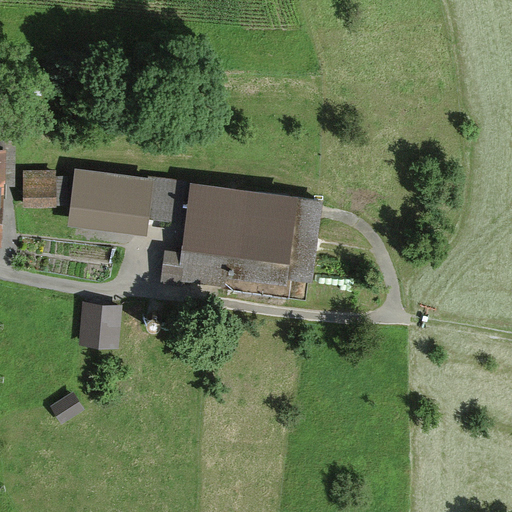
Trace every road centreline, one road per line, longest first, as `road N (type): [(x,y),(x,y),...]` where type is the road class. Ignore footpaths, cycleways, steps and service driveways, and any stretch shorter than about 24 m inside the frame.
road 1 (track): [(0,273),(289,312),(393,315),(382,253),(359,222)]
road 2 (track): [(511,337),(393,315)]
